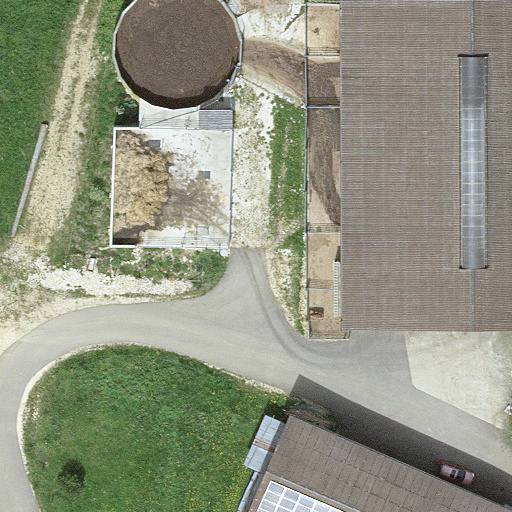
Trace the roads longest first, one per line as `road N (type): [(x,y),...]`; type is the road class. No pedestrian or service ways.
road 1 (track): [(14,366),(74,330),(149,323),(188,332),(511,467)]
road 2 (track): [(14,366),(93,0)]
